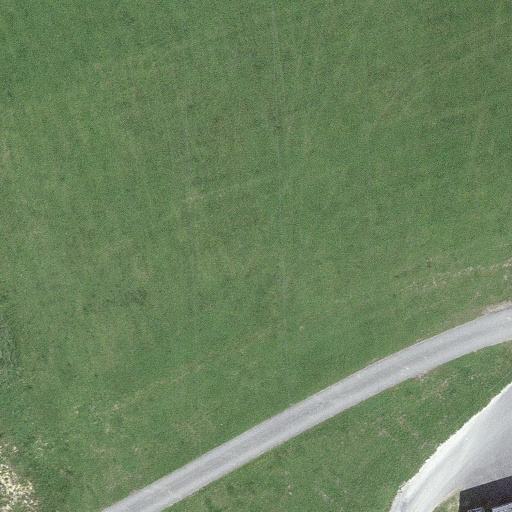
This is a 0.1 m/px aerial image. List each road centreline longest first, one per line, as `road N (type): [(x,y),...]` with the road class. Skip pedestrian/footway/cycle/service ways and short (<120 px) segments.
road 1 (track): [(131,511),(323,403),(511,323)]
road 2 (unclassified): [(423,502),(511,405)]
